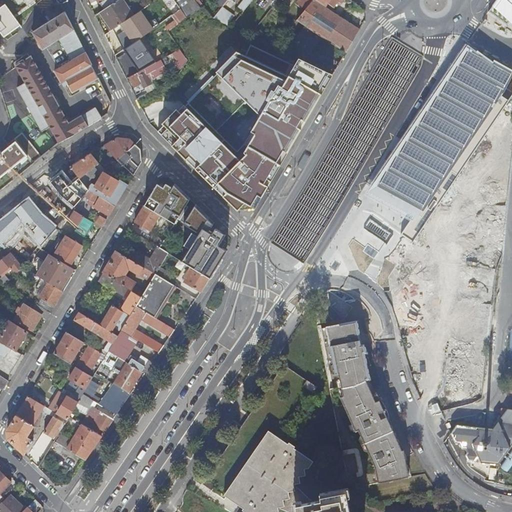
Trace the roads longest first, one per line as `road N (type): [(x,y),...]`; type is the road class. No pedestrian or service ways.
road 1 (motorway): [(423,0),(278,245),(94,511)]
road 2 (motorway): [(118,511),(292,257),(447,0)]
road 3 (secondary): [(126,511),(257,318),(267,237),(340,114),(369,47),(415,14)]
road 4 (residential): [(500,511),(453,484),(425,445),(372,301),(349,286),(300,276)]
road 5 (secondary): [(249,239),(221,327),(93,511)]
road 6 (residential): [(0,416),(160,153)]
road 7 (secondary): [(411,4),(371,30),(249,239)]
road 8 (residential): [(134,118),(64,153),(0,209)]
road 9 (residential): [(75,0),(134,118)]
road 10 (residential): [(160,153),(249,239)]
